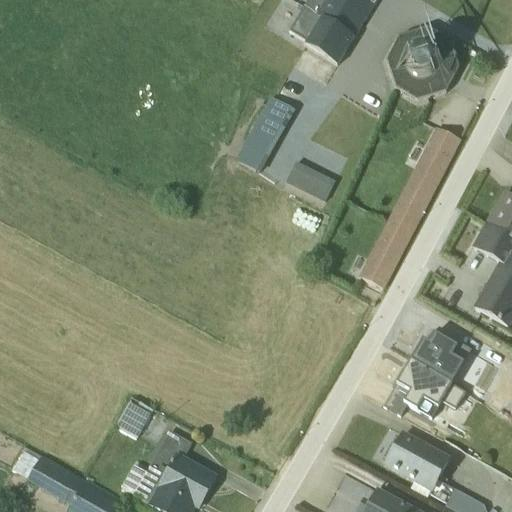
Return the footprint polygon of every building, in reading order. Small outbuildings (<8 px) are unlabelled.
[(376,0),(309,0),(288,35),(304,46),(290,70),(322,89),(376,0)] [(406,38),(397,56),(419,66),(416,71),(447,86),(458,64),(406,38)] [(267,99),(232,163),(259,178),(295,113),(267,99)] [(357,281),(381,293),(458,144),(435,132),(434,132),(357,281)] [(294,163),(286,178),(328,198),(335,184),(294,163)] [(511,201),(502,196),(484,227),(511,242),(511,201)] [(511,242),(484,227),(470,251),(497,267),(471,312),(507,333),(511,323),(511,242)] [(420,343),(408,365),(450,389),(470,355),(456,347),(454,350),(431,337),(426,347),(420,343)] [(408,365),(394,388),(411,399),(406,409),(430,423),(440,406),(454,414),(463,397),(450,389),(408,365)] [(130,401),(114,429),(136,441),(152,413),(130,401)] [(191,511),(193,510),(196,511),(214,481),(181,463),(190,447),(167,434),(147,470),(148,471),(132,499),(134,500),(130,508),(136,511),(191,511)] [(401,435),(381,470),(429,496),(428,498),(444,506),(452,491),(438,483),(449,462),(401,435)] [(115,511),(120,504),(41,459),(40,461),(29,454),(16,477),(27,483),(25,485),(70,510),(68,511),(115,511)] [(494,511),(455,492),(446,508),(453,511),(494,511)] [(405,511),(376,495),(366,511),(405,511)]
